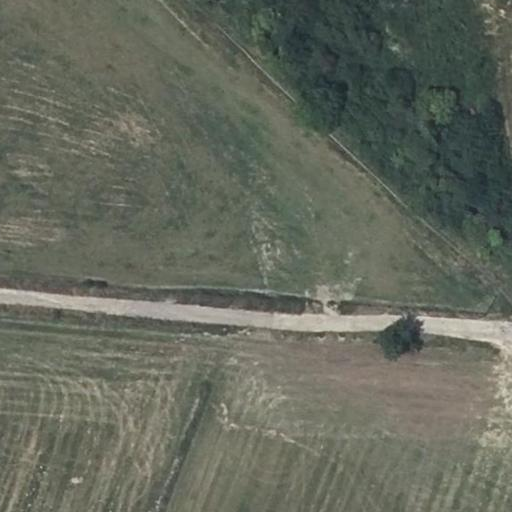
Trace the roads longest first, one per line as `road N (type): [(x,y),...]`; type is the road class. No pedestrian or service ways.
road 1 (track): [(511,333),(0,292)]
road 2 (track): [(188,0),(511,304)]
